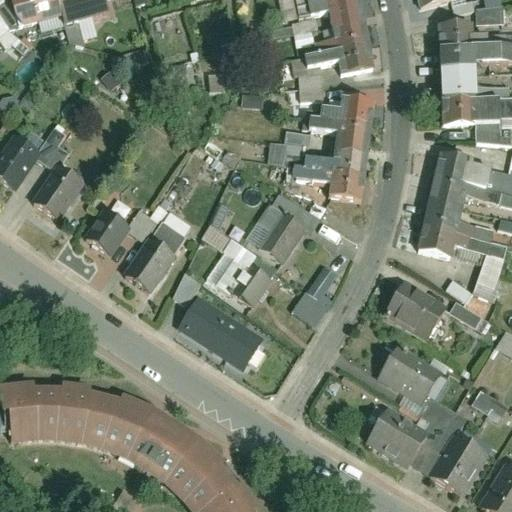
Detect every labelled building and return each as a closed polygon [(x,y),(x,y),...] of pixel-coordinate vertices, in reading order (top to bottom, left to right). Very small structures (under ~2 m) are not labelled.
[(8,0),(17,36),(59,25),(61,33),(105,22),(99,0),(8,0)] [(373,77),(358,0),(305,0),(310,25),(330,22),(335,46),(302,52),(306,77),(339,71),(341,83),(373,77)] [(464,0),(416,0),(419,13),(465,2),(464,0)] [(470,12),(471,29),(499,27),(498,10),(470,12)] [(434,31),(435,133),(499,132),(499,106),(473,106),(473,72),(495,72),(495,55),(471,55),(471,31),(434,31)] [(0,52),(27,51),(25,36),(0,38),(0,52)] [(162,72),(167,91),(184,86),(179,68),(162,72)] [(361,208),(373,107),(341,103),(339,119),(322,117),(320,129),(310,128),(309,139),(338,142),(334,171),(304,167),(303,177),(294,176),(292,189),(333,194),(332,204),(361,208)] [(0,189),(11,196),(36,157),(11,142),(0,159),(0,189)] [(438,159),(416,255),(450,262),(471,166),(438,159)] [(57,228),(80,189),(55,174),(32,213),(57,228)] [(282,222),(306,237),(312,241),(320,228),(277,201),(269,214),(282,222)] [(152,222),(136,211),(124,229),(139,240),(152,222)] [(106,260),(124,232),(102,217),(83,245),(106,260)] [(282,273),(306,237),(282,222),(259,258),(282,273)] [(148,297),(170,258),(146,245),(124,283),(148,297)] [(253,315),(271,288),(250,274),(232,301),(253,315)] [(324,274),(306,299),(319,308),(337,283),(324,274)] [(449,283),(441,292),(461,307),(468,297),(449,283)] [(426,346),(444,312),(403,289),(384,322),(426,346)] [(319,308),(306,299),(292,319),(315,335),(329,316),(319,308)] [(240,374),(261,342),(198,300),(177,332),(240,374)] [(443,319),(478,336),(484,324),(449,307),(443,319)] [(507,361),(511,351),(511,342),(500,336),(491,352),(507,361)] [(439,376),(396,352),(378,385),(421,409),(439,376)] [(24,385),(0,386),(0,445),(30,444),(72,447),(102,455),(137,472),(165,491),(188,511),(262,511),(259,505),(236,476),(199,445),(162,421),(124,405),(90,393),(57,388),(24,385)] [(497,424),(504,409),(474,395),(467,410),(497,424)] [(426,436),(386,414),(365,449),(405,472),(426,436)] [(461,503),(486,461),(453,442),(428,484),(461,503)] [(511,511),(511,476),(502,471),(479,511),(511,511)]
